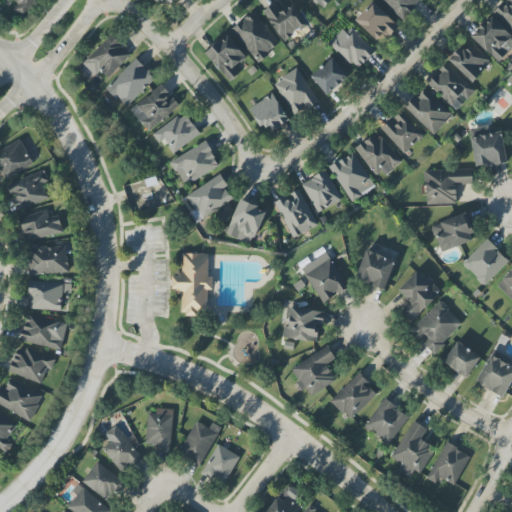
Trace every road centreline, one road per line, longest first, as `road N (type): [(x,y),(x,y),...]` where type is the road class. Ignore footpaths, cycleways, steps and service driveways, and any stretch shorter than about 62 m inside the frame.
road 1 (tertiary): [(0,508),(73,425),(102,347),(104,266),(97,203),(76,146),(0,55)]
road 2 (residential): [(102,347),(156,361),(238,399),(384,511)]
road 3 (residential): [(265,174),(355,114),(465,0)]
road 4 (residential): [(114,0),(208,88),(265,174)]
road 5 (residential): [(365,328),(419,383),(510,438)]
road 6 (residential): [(0,112),(103,0)]
